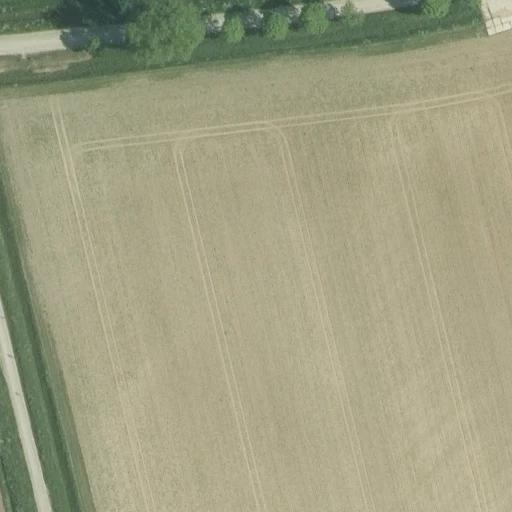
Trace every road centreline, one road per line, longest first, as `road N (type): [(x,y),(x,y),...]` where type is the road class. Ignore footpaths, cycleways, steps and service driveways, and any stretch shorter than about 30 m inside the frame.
road 1 (unclassified): [(0,45),(384,0)]
road 2 (unclassified): [(42,511),(0,333)]
